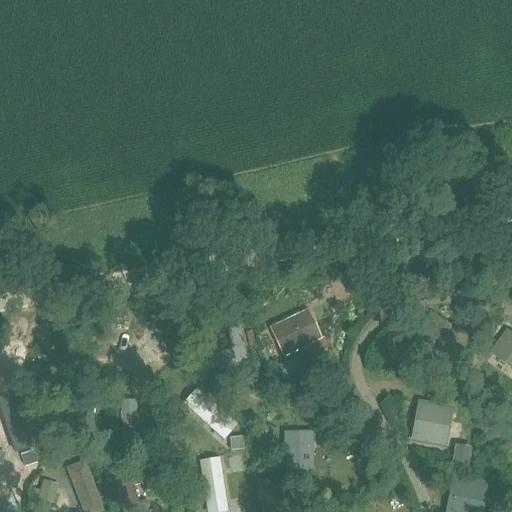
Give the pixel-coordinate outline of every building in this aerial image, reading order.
[(306,312),(272,328),(284,354),(318,337),(306,312)] [(443,354),(457,335),(430,315),(417,333),(436,346),(434,348),(443,354)] [(240,327),(227,330),(231,350),(210,355),(214,373),(248,366),(240,327)] [(511,366),(511,336),(508,333),(495,351),(511,362),(511,365),(511,366)] [(222,440),(236,425),(195,388),(182,402),(222,440)] [(91,397),(49,401),(51,420),(75,417),(77,435),(95,433),(91,397)] [(120,401),(121,438),(135,438),(135,401),(120,401)] [(442,447),(449,410),(421,404),(414,442),(442,447)] [(260,421),(253,438),(271,446),(278,429),(260,421)] [(285,470),(315,470),(313,431),(283,432),(285,471),(285,470)] [(198,461),(206,508),(226,505),(218,458),(198,461)] [(68,471),(83,511),(104,511),(86,464),(68,471)] [(114,476),(123,511),(141,511),(131,472),(114,476)] [(478,511),(483,484),(455,479),(449,511),(478,511)]
